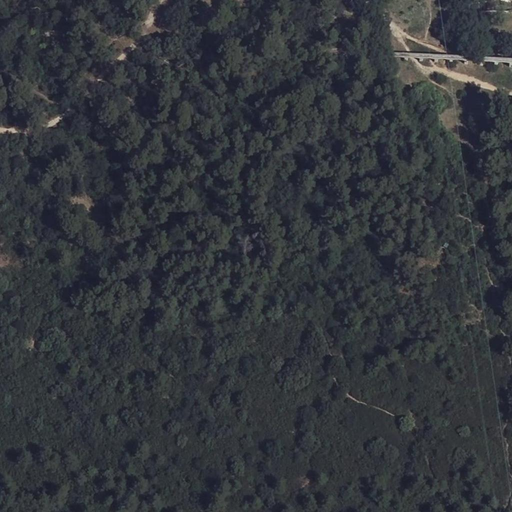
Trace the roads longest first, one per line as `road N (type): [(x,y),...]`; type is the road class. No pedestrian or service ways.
road 1 (track): [(169,0),(125,56),(45,129),(0,130)]
road 2 (track): [(511,93),(429,61),(351,0)]
road 3 (track): [(405,45),(511,148)]
